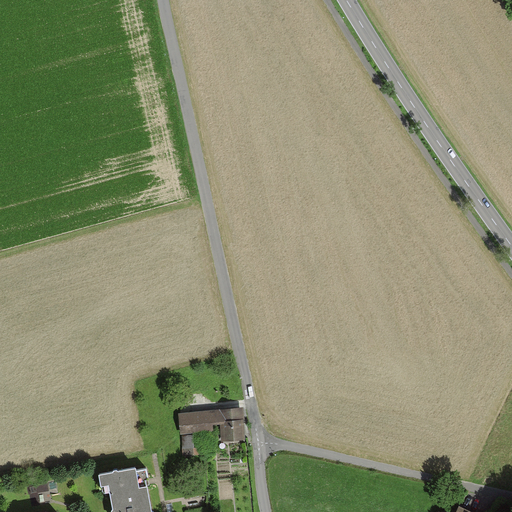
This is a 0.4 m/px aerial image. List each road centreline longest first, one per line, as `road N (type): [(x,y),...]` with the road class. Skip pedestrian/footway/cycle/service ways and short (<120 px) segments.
road 1 (residential): [(258,442),(163,0)]
road 2 (track): [(330,0),(511,270)]
road 3 (secondary): [(349,0),(511,242)]
road 4 (residential): [(258,442),(511,494)]
road 5 (track): [(207,199),(0,256)]
